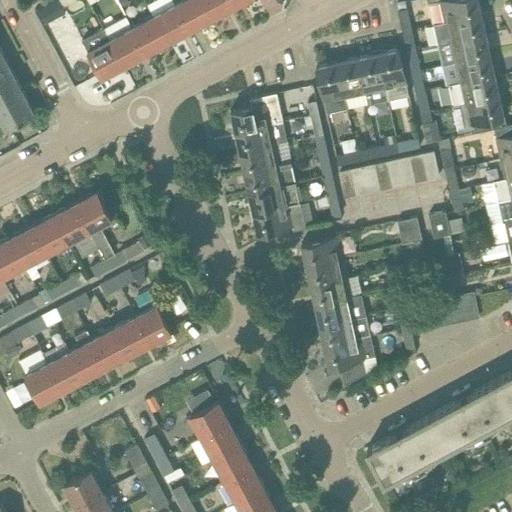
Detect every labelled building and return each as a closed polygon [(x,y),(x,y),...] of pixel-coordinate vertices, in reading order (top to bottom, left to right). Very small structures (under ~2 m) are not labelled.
[(66,10),(60,0),(53,0),(38,9),(45,22),(66,10)] [(85,0),(61,0),(70,16),(89,6),(85,0)] [(203,0),(179,0),(176,2),(190,28),(212,16),(203,0)] [(231,0),(203,0),(212,16),(234,4),(231,0)] [(428,0),(434,22),(483,12),(479,0),(428,0)] [(176,2),(154,14),(168,40),(190,28),(176,2)] [(399,9),(403,29),(412,27),(407,7),(399,9)] [(483,12),(434,22),(438,43),(487,33),(483,12)] [(154,14),(132,26),(146,51),(168,40),(154,14)] [(127,15),(105,26),(110,38),(124,63),(146,51),(132,26),(127,15)] [(403,29),(408,50),(416,48),(412,27),(403,29)] [(487,33),(438,43),(443,63),(492,53),(487,33)] [(124,63),(110,38),(99,44),(95,36),(84,42),(102,75),(124,63)] [(0,70),(11,65),(0,44),(0,70)] [(399,46),(379,50),(390,97),(409,93),(399,46)] [(408,50),(412,70),(420,68),(416,48),(408,50)] [(379,50),(359,54),(369,102),(390,97),(379,50)] [(492,53),(454,61),(459,81),(459,82),(496,73),(492,53)] [(359,54),(339,59),(349,106),(369,102),(359,54)] [(339,59),(317,63),(328,111),(349,106),(339,59)] [(0,70),(0,100),(23,88),(11,65),(0,70)] [(412,70),(417,91),(425,89),(420,68),(412,70)] [(450,82),(455,104),(463,102),(501,94),(496,73),(459,82),(459,81),(450,82)] [(23,88),(0,100),(0,110),(2,114),(0,114),(0,129),(35,111),(23,88)] [(417,91),(421,111),(429,110),(425,89),(417,91)] [(252,104),(231,108),(236,129),(283,119),(277,90),(251,96),(252,104)] [(501,94),(463,102),(455,104),(461,130),(473,127),(474,131),(481,129),(496,126),(502,124),(500,115),(505,114),(501,94)] [(317,99),(309,100),(311,113),(312,113),(320,112),(318,104),(317,99)] [(427,140),(437,138),(441,137),(437,119),(431,120),(429,110),(421,112),(427,140)] [(312,113),(316,134),(324,132),(320,112),(312,113)] [(283,119),(236,129),(240,150),(277,142),(288,140),(283,119)] [(320,154),(328,152),(324,132),(316,134),(320,154)] [(511,132),(497,136),(502,157),(511,154),(511,132)] [(386,142),(378,144),(380,153),(400,149),(398,140),(396,133),(385,135),(386,142)] [(419,135),(398,140),(400,149),(421,144),(419,135)] [(437,138),(445,169),(454,167),(447,136),(441,137),(437,138)] [(355,137),(343,140),(345,151),(358,148),(355,137)] [(240,150),(245,170),(282,162),(277,142),(240,150)] [(378,144),(358,148),(361,158),(380,153),(378,144)] [(345,151),(337,153),(339,162),(361,158),(358,148),(345,151)] [(434,149),(422,152),(428,174),(440,172),(434,149)] [(328,152),(320,154),(324,173),(333,171),(328,152)] [(422,152),(411,154),(416,177),(428,174),(422,152)] [(411,154),(399,157),(404,180),(416,177),(411,154)] [(511,154),(502,157),(506,177),(511,175),(511,154)] [(399,157),(387,160),(392,182),(404,180),(399,157)] [(292,160),(282,162),(245,170),(249,190),(296,180),(292,160)] [(387,160),(376,162),(381,185),(392,182),(387,160)] [(376,162),(364,165),(369,187),(381,185),(376,162)] [(364,165),(352,167),(357,190),(369,187),(364,165)] [(357,190),(352,167),(340,170),(346,192),(357,190)] [(445,169),(449,189),(458,187),(454,167),(445,169)] [(333,171),(324,173),(329,194),(337,192),(333,171)] [(511,175),(495,180),(499,199),(511,196),(511,175)] [(296,180),(249,190),(254,210),(301,200),(296,180)] [(458,187),(449,189),(454,209),(463,207),(458,187)] [(99,188),(76,200),(100,246),(106,256),(116,252),(100,223),(113,216),(99,188)] [(337,192),(329,194),(333,214),(342,213),(337,192)] [(511,196),(499,199),(503,220),(505,220),(511,218),(511,196)] [(76,200),(54,212),(69,240),(79,234),(81,238),(77,240),(84,254),(100,246),(76,200)] [(301,200),(254,210),(258,231),(295,223),(296,227),(306,225),(301,200)] [(432,235),(441,233),(449,232),(445,211),(428,215),(432,235)] [(54,212),(32,223),(47,251),(69,240),(54,212)] [(423,237),(418,215),(398,218),(403,242),(423,237)] [(32,223),(10,235),(25,263),(47,251),(32,223)] [(302,242),(307,263),(344,255),(340,233),(302,242)] [(441,233),(432,235),(437,256),(446,254),(441,233)] [(146,234),(138,238),(139,240),(144,250),(152,245),(146,234)] [(10,235),(0,240),(0,269),(3,275),(25,263),(10,235)] [(420,259),(428,257),(423,237),(414,239),(420,259)] [(139,240),(116,252),(106,256),(111,267),(144,250),(139,240)] [(476,248),(465,250),(467,258),(478,256),(476,248)] [(437,256),(441,276),(451,274),(449,262),(447,255),(446,256),(446,254),(437,256)] [(307,263),(311,283),(349,275),(344,255),(307,263)] [(106,256),(89,265),(95,275),(111,267),(106,256)] [(449,262),(451,274),(464,271),(462,259),(449,262)] [(390,266),(394,286),(403,284),(398,264),(390,266)] [(128,268),(114,275),(121,286),(134,279),(128,268)] [(3,275),(0,269),(0,295),(11,289),(3,275)] [(76,273),(61,281),(66,291),(81,283),(76,273)] [(357,273),(349,275),(311,283),(316,304),(363,293),(357,273)] [(451,274),(441,276),(446,296),(456,294),(451,274)] [(114,275),(99,284),(104,294),(121,286),(114,275)] [(66,291),(61,281),(46,289),(51,299),(66,291)] [(394,286),(398,306),(407,304),(403,284),(394,286)] [(87,290),(72,298),(77,309),(93,301),(87,290)] [(474,290),(462,293),(467,317),(479,315),(474,290)] [(363,293),(316,304),(320,323),(367,313),(363,293)] [(462,293),(450,295),(456,320),(467,317),(462,293)] [(33,295),(14,305),(19,315),(38,305),(33,295)] [(450,295),(439,298),(444,323),(456,320),(450,295)] [(72,298),(55,307),(60,318),(77,309),(72,298)] [(439,298),(427,300),(432,325),(444,323),(439,298)] [(432,325),(427,300),(415,303),(420,328),(432,325)] [(159,301),(136,313),(151,341),(173,329),(167,317),(163,309),(159,301)] [(176,313),(172,304),(163,309),(167,317),(176,313)] [(398,306),(403,326),(412,325),(407,304),(398,306)] [(19,315),(14,305),(0,312),(0,324),(0,325),(19,315)] [(136,313),(114,325),(129,352),(151,341),(136,313)] [(41,314),(28,321),(34,332),(47,325),(41,314)] [(320,323),(324,344),(362,336),(357,315),(320,323)] [(28,321),(0,336),(0,347),(1,349),(34,332),(28,321)] [(114,325),(92,336),(107,364),(129,352),(114,325)] [(408,347),(400,349),(402,359),(417,351),(412,325),(403,326),(408,347)] [(81,342),(70,348),(85,376),(107,364),(92,336),(87,327),(76,333),(81,342)] [(362,336),(324,344),(329,364),(341,361),(345,382),(367,371),(365,356),(376,354),(372,333),(362,336)] [(70,348),(48,360),(63,388),(85,376),(70,348)] [(63,388),(48,360),(26,372),(41,399),(63,388)] [(511,368),(497,376),(511,404),(511,368)] [(457,398),(454,399),(471,432),(511,409),(511,404),(497,376),(473,389),(470,384),(471,384),(470,383),(453,392),(454,393),(454,392),(457,398)] [(154,393),(146,397),(153,410),(161,406),(154,393)] [(454,399),(411,422),(428,455),(471,432),(454,399)] [(192,414),(204,436),(230,422),(218,400),(192,414)] [(428,455),(411,422),(408,424),(406,418),(406,417),(389,426),(389,427),(390,427),(393,432),(368,446),(385,478),(428,455)] [(204,436),(215,458),(242,443),(230,422),(204,436)] [(156,460),(166,455),(154,433),(144,438),(156,460)] [(215,458),(227,480),(254,465),(242,443),(215,458)] [(128,450),(138,471),(149,465),(139,445),(128,450)] [(164,475),(174,470),(166,455),(156,460),(164,475)] [(447,474),(456,477),(459,464),(451,461),(447,474)] [(138,471),(148,490),(159,484),(149,465),(138,471)] [(227,480),(238,501),(265,487),(254,465),(227,480)] [(65,481),(76,502),(103,488),(91,467),(65,481)] [(159,484),(148,490),(158,510),(170,504),(159,484)] [(179,505),(190,500),(182,484),(171,489),(179,505)] [(238,501),(243,511),(270,511),(277,508),(265,487),(238,501)] [(76,502),(81,511),(110,511),(114,510),(103,488),(76,502)] [(183,511),(196,511),(190,500),(179,505),(183,511)]
